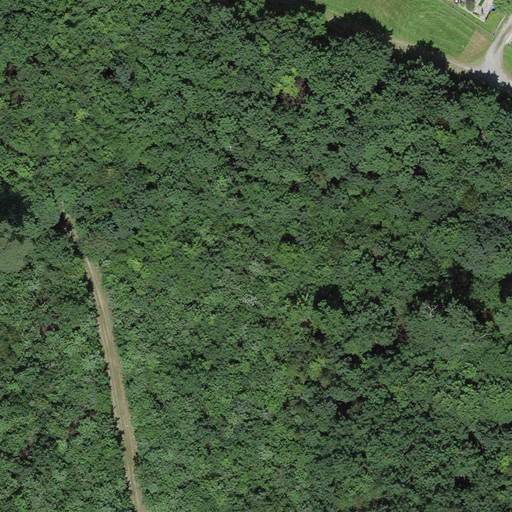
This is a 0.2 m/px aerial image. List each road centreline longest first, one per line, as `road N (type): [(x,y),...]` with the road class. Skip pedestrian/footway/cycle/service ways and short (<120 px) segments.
road 1 (track): [(0,130),(43,185),(79,259),(106,347),(133,511)]
road 2 (track): [(496,76),(465,73),(273,0)]
